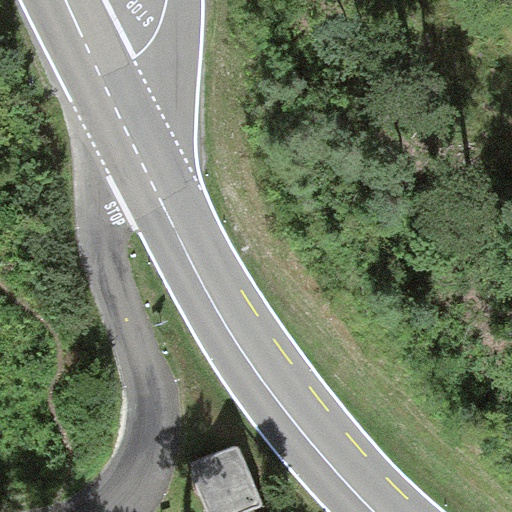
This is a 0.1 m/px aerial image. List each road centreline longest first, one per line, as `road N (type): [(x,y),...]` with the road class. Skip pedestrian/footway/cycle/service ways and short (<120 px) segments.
road 1 (secondary): [(377,511),(243,347),(168,211),(107,75)]
road 2 (tertiary): [(120,511),(135,461),(96,205),(93,155),(107,75)]
